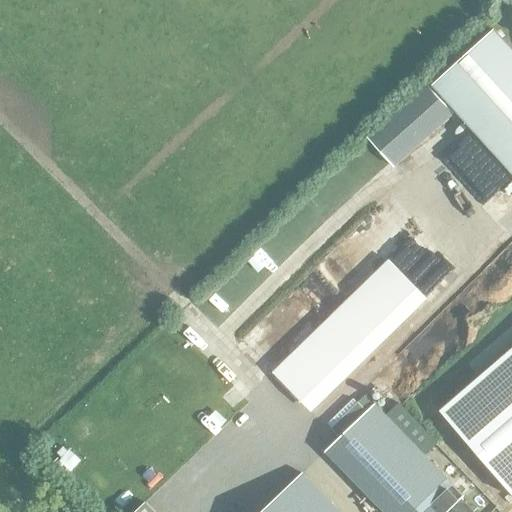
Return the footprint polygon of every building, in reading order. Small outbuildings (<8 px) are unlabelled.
[(511,49),(494,30),(433,85),(511,170),(511,49)] [(273,372),(312,412),(428,300),(389,260),(273,372)] [(511,348),(440,410),(511,493),(511,348)] [(386,417),(373,404),(324,452),(382,511),(472,511),(460,499),(463,496),(425,457),(438,444),(400,403),(386,417)] [(338,511),(300,473),(259,511),(338,511)] [(137,511),(157,511),(148,502),(137,511)]
